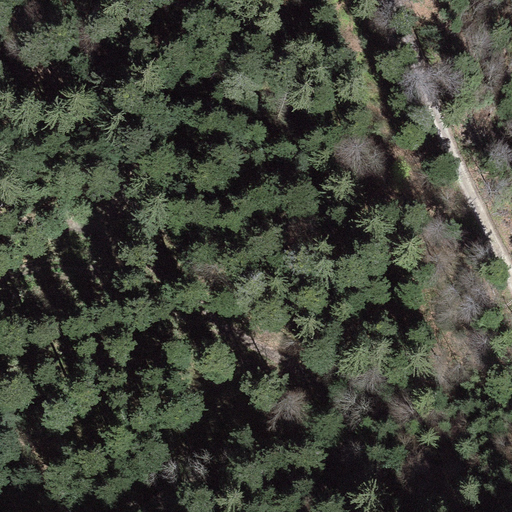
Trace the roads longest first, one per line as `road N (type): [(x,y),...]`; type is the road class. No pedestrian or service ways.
road 1 (track): [(351,511),(355,467),(345,415),(280,353),(102,278),(0,282)]
road 2 (track): [(401,0),(511,285)]
